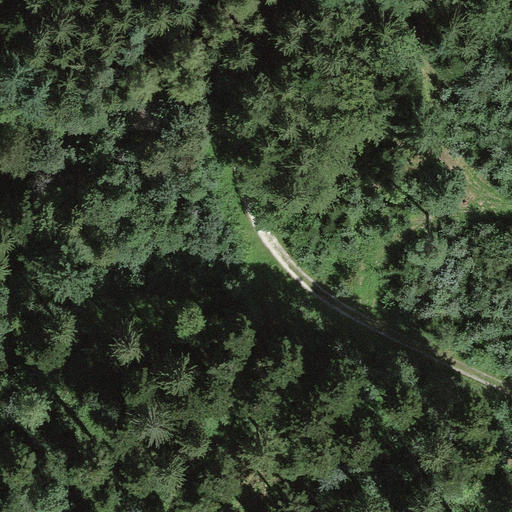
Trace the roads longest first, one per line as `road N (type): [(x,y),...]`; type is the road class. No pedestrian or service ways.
road 1 (track): [(511,387),(318,295),(268,243),(234,173),(230,118),(247,60),(295,0)]
road 2 (track): [(409,0),(405,32),(449,152),(490,206),(511,211)]
